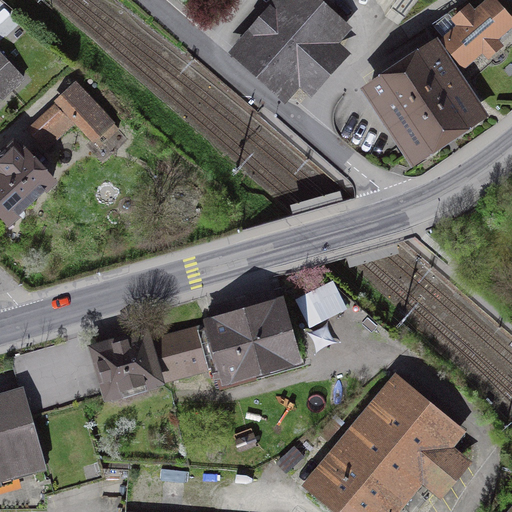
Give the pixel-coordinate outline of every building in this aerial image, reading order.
[(305,0),(271,0),(269,3),(279,12),(242,52),(284,89),(338,29),(305,0)] [(493,39),(511,24),(490,0),(475,13),(470,7),(454,21),(459,27),(445,40),(465,64),(482,49),(488,55),(499,45),(493,39)] [(474,114),(428,46),(370,84),(416,153),(474,114)] [(0,96),(1,98),(22,78),(0,54),(0,96)] [(77,84),(28,130),(45,149),(76,122),(99,146),(118,129),(77,84)] [(0,209),(11,222),(51,184),(13,143),(0,156),(0,209)] [(297,292),(311,320),(348,301),(334,273),(297,292)] [(292,357),(278,306),(213,325),(198,330),(199,332),(207,361),(209,369),(212,368),(215,379),(292,357)] [(207,361),(199,332),(159,343),(167,373),(207,361)] [(94,349),(107,395),(158,380),(144,335),(94,349)] [(83,402),(107,395),(94,349),(87,344),(85,337),(12,357),(21,390),(0,396),(0,486),(99,458),(83,402)] [(454,434),(395,385),(314,482),(349,511),(392,511),(398,506),(396,504),(454,434)]
